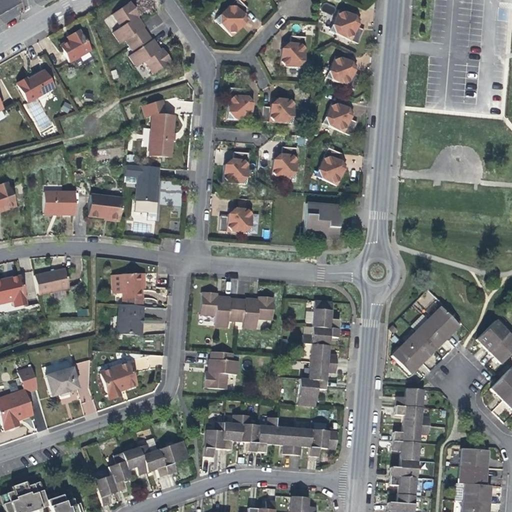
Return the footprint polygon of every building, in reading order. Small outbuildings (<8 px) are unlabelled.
[(235,0),(232,4),(243,15),(248,10),(237,0),(235,0)] [(120,29),(137,18),(139,17),(131,4),(112,17),(120,29)] [(245,24),(243,15),(232,4),(215,21),(232,37),(245,24)] [(349,41),(356,27),(354,17),(337,10),(328,31),(349,41)] [(132,56),(151,43),(143,30),(144,29),(141,25),(137,18),(120,29),(112,35),(120,46),(124,43),(132,56)] [(362,30),(356,27),(349,41),(356,43),(362,30)] [(63,45),(72,63),(92,52),(81,31),(71,37),(72,40),(70,41),(63,45)] [(290,36),(289,43),(304,44),(305,37),(290,36)] [(153,42),(151,43),(132,56),(128,58),(136,70),(145,64),(153,76),(171,63),(162,50),(160,52),(157,48),(153,42)] [(304,44),(289,43),(281,47),(279,66),(302,67),(304,44)] [(347,86),(353,72),(351,63),(335,55),(325,76),(347,86)] [(26,101),(28,100),(39,94),(52,87),(48,80),(43,72),(43,70),(30,77),(26,79),(25,77),(16,82),(26,101)] [(47,70),(43,72),(48,80),(52,78),(47,70)] [(353,72),(347,86),(353,89),(359,75),(353,72)] [(230,95),(245,96),(245,88),(230,87),(230,95)] [(39,94),(28,100),(43,128),(54,122),(39,94)] [(252,101),(245,96),(230,95),(228,118),(251,120),(252,101)] [(275,98),(269,106),(268,121),(291,123),(293,100),(275,98)] [(144,117),(154,113),(163,110),(159,101),(140,108),(144,117)] [(343,132),(349,119),(348,109),(331,102),(322,123),(343,132)] [(268,121),(269,106),(262,105),(261,120),(268,121)] [(176,118),(162,116),(154,115),(150,155),(172,158),(174,137),(176,118)] [(356,121),(349,119),(343,132),(350,135),(356,121)] [(281,146),(280,153),(296,155),(296,148),(281,146)] [(325,154),(339,161),(342,154),(328,148),(325,154)] [(233,151),(232,159),(248,160),(248,153),(233,151)] [(296,155),(280,153),(272,158),(271,176),(294,178),(296,155)] [(344,169),(339,161),(325,154),(315,175),(336,185),(344,169)] [(248,160),(232,159),(224,163),(223,181),(246,183),(248,160)] [(138,177),(139,166),(124,165),(124,176),(138,177)] [(136,202),(159,204),(162,204),(163,191),(158,191),(158,189),(158,186),(161,186),(162,168),(139,166),(138,177),(136,202)] [(15,206),(7,185),(0,187),(0,207),(1,207),(3,210),(5,209),(15,206)] [(400,186),(399,203),(502,211),(503,195),(400,186)] [(60,218),(73,218),(73,194),(42,194),(42,212),(57,212),(57,218),(60,218)] [(104,222),(117,224),(120,201),(91,198),(88,220),(104,222)] [(159,204),(136,202),(136,212),(137,214),(141,215),(144,213),(152,213),(152,215),(158,215),(161,216),(161,209),(159,209),(159,204)] [(305,203),(302,237),(336,240),(339,206),(305,203)] [(233,208),(227,216),(225,231),(249,233),(251,210),(233,208)] [(225,231),(227,216),(220,215),(218,230),(225,231)] [(152,232),(152,222),(132,222),(132,232),(152,232)] [(50,272),(33,275),(37,294),(69,288),(64,268),(50,272)] [(123,274),(122,299),(142,300),(143,287),(144,275),(123,274)] [(13,308),(25,306),(20,275),(7,277),(8,283),(0,284),(0,304),(12,302),(13,308)] [(197,313),(213,315),(215,296),(215,292),(199,291),(197,313)] [(227,297),(215,296),(213,315),(212,325),(225,326),(225,320),(241,322),(243,300),(232,299),(227,298),(227,297)] [(243,298),(243,300),(241,322),(240,327),(253,329),(254,318),(269,320),(271,298),(256,296),(255,300),(251,299),(243,298)] [(122,299),(121,305),(141,307),(142,300),(122,299)] [(312,300),(312,308),(331,310),(331,302),(312,300)] [(121,305),(118,305),(115,334),(141,336),(142,321),(143,307),(141,307),(121,305)] [(457,326),(439,307),(427,319),(445,338),(452,331),(457,326)] [(331,310),(312,308),(310,327),(338,329),(338,321),(330,320),(330,316),(331,310)] [(445,338),(427,319),(415,331),(433,350),(440,343),(445,338)] [(487,351),(506,332),(494,320),(475,339),(482,345),(487,351)] [(310,327),(310,336),(309,344),(328,346),(328,341),(329,338),(337,338),(338,329),(310,327)] [(433,350),(415,331),(403,342),(421,361),(428,355),(433,350)] [(500,364),(511,352),(511,338),(506,332),(487,351),(494,357),(500,364)] [(309,344),(310,336),(301,335),(301,343),(309,344)] [(421,361),(403,342),(390,354),(409,373),(416,366),(421,361)] [(309,344),(306,379),(325,381),(326,376),(326,372),(334,373),(335,355),(327,354),(328,351),(328,346),(309,344)] [(204,387),(218,388),(226,389),(227,374),(237,375),(237,364),(232,364),(232,354),(209,352),(209,361),(208,373),(205,373),(204,387)] [(126,363),(99,372),(107,396),(119,391),(118,389),(124,387),(133,384),(126,363)] [(43,376),(49,397),(63,393),(76,389),(70,368),(43,376)] [(18,373),(23,391),(24,394),(36,391),(30,369),(18,373)] [(502,401),(511,391),(511,374),(508,370),(498,380),(489,389),(496,396),(502,401)] [(324,391),(325,381),(306,379),(298,379),(296,406),(314,407),(315,395),(315,390),(324,391)] [(404,394),(404,397),(403,407),(421,408),(422,390),(405,389),(404,394)] [(30,417),(24,394),(23,391),(0,397),(0,426),(1,431),(16,427),(15,421),(14,420),(20,418),(20,420),(30,417)] [(119,391),(107,396),(108,400),(121,396),(119,391)] [(511,411),(511,391),(502,401),(508,408),(511,411)] [(395,406),(403,407),(404,397),(395,396),(395,406)] [(403,415),(403,407),(395,406),(394,414),(403,415)] [(403,407),(403,415),(402,418),(402,424),(428,426),(429,417),(420,416),(421,408),(403,407)] [(231,423),(248,425),(249,416),(231,415),(231,423)] [(266,418),(265,426),(274,427),(275,418),(266,418)] [(213,422),(212,430),(217,430),(223,431),(223,423),(213,422)] [(251,443),(253,425),(248,425),(231,423),(223,423),(223,431),(222,440),(230,441),(234,441),(243,442),(246,442),(251,443)] [(402,424),(401,433),(400,442),(418,443),(419,434),(428,435),(428,426),(402,424)] [(258,443),(260,426),(253,425),(251,443),(258,443)] [(312,448),(314,430),(274,427),(265,426),(260,426),(258,443),(265,444),(268,444),(278,445),(281,445),(299,447),(303,447),(308,447),(312,448)] [(216,448),(217,430),(212,430),(204,429),(202,456),(211,457),(211,448),(216,448)] [(222,440),(223,431),(217,430),(216,448),(219,449),(229,449),(230,441),(222,440)] [(321,449),(323,431),(314,430),(312,448),(317,448),(319,448),(321,449)] [(323,431),(321,449),(334,450),(336,432),(323,431)] [(392,441),(400,442),(401,433),(392,432),(392,441)] [(181,441),(169,445),(175,462),(187,458),(181,441)] [(400,451),(400,442),(392,441),(391,450),(400,451)] [(264,452),(265,444),(258,443),(251,443),(246,442),(246,451),(264,452)] [(400,442),(400,451),(399,454),(399,459),(417,460),(418,443),(400,442)] [(143,454),(149,452),(146,445),(124,452),(130,468),(135,466),(138,475),(142,473),(149,471),(143,454)] [(173,463),(175,462),(169,445),(159,449),(165,465),(171,463),(173,463)] [(299,455),(299,447),(281,445),(281,453),(299,455)] [(316,456),(317,448),(312,448),(308,447),(307,456),(316,456)] [(165,465),(159,449),(149,452),(143,454),(149,471),(154,469),(165,465)] [(486,460),(486,452),(460,450),(459,466),(485,468),(486,460)] [(130,468),(124,452),(113,456),(115,464),(123,461),(126,469),(130,468)] [(399,464),(398,467),(398,476),(415,478),(417,460),(399,459),(399,464)] [(123,461),(115,464),(107,467),(109,475),(112,484),(120,481),(124,480),(129,478),(126,469),(123,461)] [(165,465),(154,469),(157,478),(162,476),(174,472),(171,463),(165,465)] [(484,477),(485,468),(459,466),(458,484),(463,484),(484,486),(484,477)] [(389,475),(398,476),(398,467),(390,467),(389,475)] [(109,475),(105,477),(111,494),(113,493),(123,490),(120,481),(112,484),(109,475)] [(397,485),(398,476),(389,475),(388,484),(397,485)] [(398,476),(397,485),(397,489),(396,494),(414,496),(415,478),(398,476)] [(109,494),(111,494),(105,477),(93,481),(98,498),(107,495),(109,494)] [(31,511),(48,507),(46,500),(42,490),(36,492),(33,484),(27,486),(26,482),(11,487),(13,491),(0,495),(0,498),(4,511),(31,511)] [(488,495),(489,486),(484,486),(463,484),(461,502),(488,504),(488,495)] [(46,500),(48,507),(49,511),(80,511),(78,504),(74,506),(70,492),(46,500)] [(396,498),(395,503),(413,504),(414,496),(396,494),(396,498)] [(107,495),(98,498),(101,506),(110,503),(107,495)] [(314,511),(315,508),(307,508),(307,498),(289,497),(288,511),(314,511)] [(265,500),(265,510),(273,511),(274,501),(265,500)] [(412,511),(413,504),(395,503),(387,502),(386,511),(401,511),(412,511)] [(487,511),(488,504),(461,502),(460,511),(487,511)]
